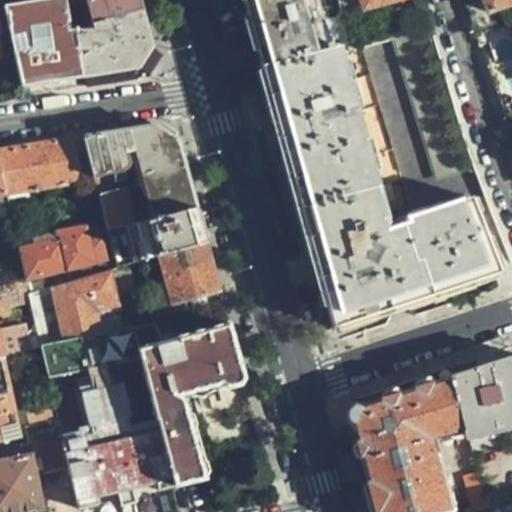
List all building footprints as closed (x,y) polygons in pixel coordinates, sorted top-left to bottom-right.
[(78,76),(62,14),(59,0),(42,0),(1,9),(19,86),(78,76)] [(59,0),(62,14),(135,1),(135,0),(59,0)] [(241,0),(252,36),(261,70),(337,47),(348,43),(336,0),(241,0)] [(511,0),(479,0),(485,15),(511,4),(511,0)] [(135,1),(62,14),(78,76),(135,68),(147,48),(147,45),(135,1)] [(475,168),(430,24),(389,34),(429,167),(433,166),(437,179),(475,168)] [(337,47),(261,70),(282,148),(320,288),(331,326),(337,328),(498,273),(471,200),(455,206),(387,226),(361,135),(337,47)] [(496,92),(506,120),(511,117),(511,99),(508,88),(496,92)] [(153,126),(81,136),(100,213),(105,232),(129,222),(121,189),(115,190),(113,181),(125,178),(122,167),(126,162),(122,147),(130,145),(150,216),(193,206),(183,171),(174,138),(153,126)] [(69,139),(0,149),(0,177),(4,193),(31,189),(80,181),(69,139)] [(31,189),(4,193),(6,203),(32,198),(31,189)] [(105,232),(115,267),(125,264),(158,254),(203,240),(197,219),(193,206),(150,216),(129,222),(105,232)] [(17,249),(23,280),(102,258),(97,238),(85,241),(81,226),(55,232),(57,239),(17,249)] [(158,254),(171,301),(217,289),(211,267),(203,240),(158,254)] [(125,264),(115,267),(109,269),(115,289),(130,283),(125,264)] [(38,344),(98,333),(93,308),(119,302),(115,289),(109,269),(26,293),(38,344)] [(153,321),(132,327),(137,344),(135,346),(155,420),(172,485),(202,477),(181,396),(217,384),(225,388),(237,384),(241,377),(226,322),(159,341),(153,321)] [(0,441),(18,437),(2,358),(0,358),(0,441)] [(511,363),(495,369),(458,381),(472,434),(485,430),(488,437),(511,430),(511,363)] [(458,381),(357,413),(356,418),(376,494),(381,511),(452,511),(436,445),(470,437),(472,435),(472,434),(458,381)] [(25,425),(28,442),(31,441),(60,435),(53,403),(27,408),(30,424),(25,425)] [(60,435),(31,441),(33,449),(37,448),(43,470),(67,465),(77,508),(94,504),(97,499),(96,494),(116,489),(118,500),(134,497),(132,486),(152,481),(153,487),(158,489),(172,485),(155,420),(61,439),(60,435)] [(0,511),(20,511),(38,509),(27,455),(0,459),(0,511)] [(466,478),(473,511),(487,508),(479,473),(466,478)]
